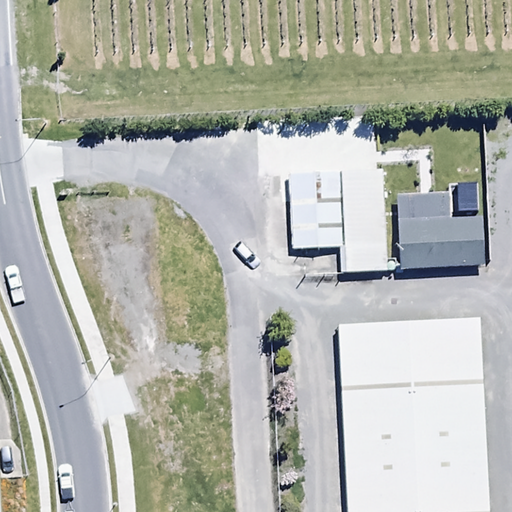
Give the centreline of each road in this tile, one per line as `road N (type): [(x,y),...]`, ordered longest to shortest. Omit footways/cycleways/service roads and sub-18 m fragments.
road 1 (unknown): [(0,128),(173,172),(219,208),(227,272),(283,279)]
road 2 (unclassified): [(0,175),(17,254),(77,430),(85,511)]
road 3 (unknown): [(283,279),(306,511)]
road 4 (unknown): [(496,511),(488,281)]
road 5 (unknown): [(283,279),(488,281)]
